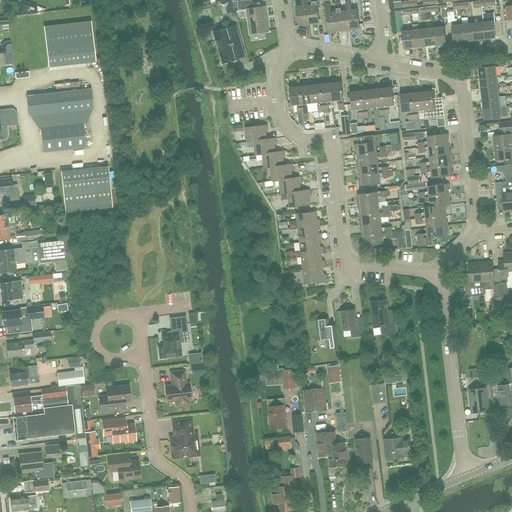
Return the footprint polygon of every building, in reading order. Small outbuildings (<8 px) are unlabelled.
[(234,10),(231,2),(231,0),(225,0),(221,1),(222,5),(226,4),(228,12),(234,10)] [(250,34),(269,32),(265,7),(253,9),(252,0),(238,2),(239,11),(247,10),(250,34)] [(309,25),(307,6),(306,0),(301,0),(302,6),(296,7),(298,26),(309,25)] [(309,25),(319,23),(316,0),(311,0),(312,5),(307,6),(309,25)] [(410,1),(409,1),(401,2),(401,0),(393,0),(395,8),(403,7),(403,8),(410,7),(410,1)] [(349,30),(360,29),(357,10),(352,10),(350,2),(346,2),(347,11),(349,30)] [(336,12),(339,31),(349,30),(347,11),(341,12),(340,3),(335,4),(336,12)] [(339,31),(336,12),(331,13),(330,4),(325,5),(328,32),(339,31)] [(419,20),(419,14),(418,8),(411,9),(411,15),(412,15),(412,21),(419,20)] [(446,11),(447,17),(448,23),(455,22),(454,10),(447,11),(446,11)] [(413,31),(403,32),(401,11),(395,11),(397,33),(403,32),(405,49),(415,47),(413,31)] [(375,12),(365,12),(366,27),(376,27),(375,12)] [(485,39),(495,38),(493,21),(483,23),(485,39)] [(485,39),(483,23),(472,24),(474,40),(485,39)] [(472,24),(467,25),(462,25),(464,42),(474,40),(472,24)] [(464,42),(462,25),(452,26),(454,43),(464,42)] [(223,63),(238,59),(245,57),(236,26),(214,33),(223,63)] [(444,27),(433,29),(435,45),(446,44),(444,27)] [(433,29),(423,30),(425,46),(435,45),(433,29)] [(423,30),(413,31),(415,47),(425,46),(423,30)] [(480,79),(496,77),(495,66),(478,68),(480,79)] [(496,77),(480,79),(481,89),(498,87),(496,77)] [(333,101),(338,101),(339,110),(345,110),(341,80),(335,81),(335,79),(331,80),(333,101)] [(321,82),(324,112),(329,112),(328,102),(333,101),(331,80),(326,80),(327,82),(321,82)] [(63,88),(64,92),(28,96),(27,96),(29,115),(30,115),(93,108),(91,89),(80,90),(79,82),(55,84),(55,89),(63,88)] [(310,82),(306,83),(306,84),(300,85),(303,114),(308,114),(307,104),(313,103),(310,82)] [(314,83),(314,82),(310,82),(313,103),(318,103),(319,113),(324,112),(321,82),(314,83)] [(300,85),(294,85),(294,84),(289,85),(292,105),(297,105),(298,115),(303,114),(300,85)] [(387,86),(381,87),(385,116),(390,116),(389,106),(394,105),(392,84),(387,85),(387,86)] [(368,108),(373,108),(371,86),(367,87),(367,88),(361,89),(364,119),(369,118),(368,108)] [(375,86),(371,86),(373,108),(378,107),(380,117),(385,116),(381,87),(375,87),(375,86)] [(498,87),(481,89),(482,99),(499,97),(498,87)] [(355,88),(350,89),(352,110),(358,109),(359,119),(364,119),(361,89),(355,89),(355,88)] [(443,99),(433,100),(432,89),(425,90),(425,88),(421,89),(423,110),(424,115),(444,113),(443,99)] [(411,92),(415,121),(420,120),(418,111),(423,110),(421,89),(417,89),(417,91),(411,92)] [(405,91),(400,91),(403,112),(408,112),(409,122),(415,121),(411,92),(405,92),(405,91)] [(499,97),(482,99),(483,109),(500,107),(499,97)] [(500,107),(483,109),(485,120),(501,118),(500,107)] [(8,134),(7,127),(18,125),(17,112),(12,108),(0,110),(0,140),(4,140),(6,139),(8,137),(8,134)] [(349,115),(341,116),(343,135),(351,134),(349,115)] [(44,152),(86,148),(83,124),(41,128),(44,152)] [(267,140),(266,133),(268,132),(267,125),(245,128),(247,143),(254,142),(267,140)] [(511,133),(494,136),(495,148),(511,146),(511,133)] [(419,148),(448,145),(448,139),(449,138),(448,134),(428,136),(428,142),(418,143),(419,148)] [(355,150),(356,149),(357,155),(387,152),(386,146),(380,147),(378,135),(360,137),(361,144),(354,145),(355,150)] [(267,140),(254,142),(256,155),(262,154),(275,153),(274,146),(277,145),(276,138),(267,140)] [(448,145),(419,148),(419,153),(429,152),(430,157),(451,155),(450,151),(449,151),(448,145)] [(511,146),(495,148),(496,160),(511,158),(511,146)] [(275,153),(262,154),(264,168),(271,167),(284,166),(283,158),(285,158),(284,151),(275,153)] [(387,152),(357,155),(357,161),(356,161),(357,165),(378,163),(377,158),(387,157),(387,152)] [(451,155),(430,157),(431,162),(421,163),(421,168),(451,165),(450,159),(451,159),(451,155)] [(308,165),(310,172),(318,171),(316,163),(308,165)] [(378,163),(357,165),(357,170),(359,170),(359,176),(389,172),(388,167),(379,168),(378,163)] [(284,166),(271,167),(273,181),(279,180),(292,179),(291,172),(294,171),(293,164),(284,166)] [(432,172),(432,178),(453,175),(453,171),(452,171),(451,165),(421,168),(422,174),(432,172)] [(65,213),(112,208),(108,166),(60,171),(65,213)] [(493,168),(493,176),(502,176),(502,167),(493,168)] [(389,172),(359,176),(360,181),(359,182),(359,186),(380,184),(380,178),(390,177),(389,172)] [(292,179),(279,180),(281,194),(288,193),(301,192),(300,184),(302,184),(301,177),(292,179)] [(17,184),(12,185),(12,179),(0,180),(0,194),(4,194),(5,204),(19,202),(17,184)] [(497,199),(503,198),(505,212),(511,210),(511,186),(508,187),(507,182),(496,183),(497,199)] [(450,184),(428,186),(429,192),(419,193),(419,198),(449,194),(449,188),(450,188),(450,184)] [(301,192),(288,193),(290,207),(309,205),(308,197),(311,197),(310,190),(301,192)] [(357,201),(358,205),(379,203),(378,198),(388,196),(387,191),(357,194),(358,200),(357,201)] [(36,206),(36,205),(35,194),(24,196),(25,208),(36,206)] [(449,194),(419,198),(420,203),(430,202),(431,207),(452,205),(451,200),(450,200),(449,194)] [(359,210),(360,215),(390,212),(389,207),(379,208),(379,203),(358,205),(358,210),(359,210)] [(452,205),(431,207),(425,208),(425,213),(415,214),(416,219),(446,216),(445,210),(446,209),(446,206),(452,205)] [(298,229),(318,226),(320,226),(319,219),(317,220),(316,212),(297,214),(298,229)] [(359,221),(360,226),(381,223),(380,218),(390,217),(390,212),(360,215),(360,221),(359,221)] [(13,213),(7,214),(0,214),(0,239),(16,238),(13,213)] [(446,216),(416,219),(417,224),(426,223),(427,228),(448,226),(448,222),(446,222),(446,216)] [(361,230),(362,236),(392,232),(392,227),(382,228),(381,223),(360,226),(360,230),(361,230)] [(318,226),(298,229),(300,242),(320,240),(322,240),(321,233),(319,234),(318,226)] [(448,226),(427,228),(428,233),(418,235),(419,246),(432,245),(432,238),(448,236),(448,230),(449,230),(448,226)] [(44,230),(37,230),(24,232),(25,241),(38,239),(45,238),(58,237),(57,228),(44,230)] [(392,232),(362,236),(363,242),(362,242),(362,247),(383,244),(383,239),(393,237),(392,232)] [(41,261),(64,258),(62,239),(38,241),(40,260),(41,261)] [(320,240),(300,242),(302,256),(321,254),(323,253),(323,247),(321,248),(320,240)] [(0,250),(0,273),(16,272),(15,260),(24,259),(23,249),(13,250),(13,249),(0,250)] [(321,254),(302,256),(303,270),(325,267),(324,261),(322,261),(321,254)] [(482,282),(494,281),(493,262),(480,263),(482,282)] [(468,264),(470,277),(464,278),(466,299),(472,298),(471,288),(483,287),(482,282),(480,263),(468,264)] [(325,267),(303,270),(305,284),(327,281),(326,275),(324,275),(323,268),(325,267)] [(53,272),(54,281),(62,280),(60,271),(53,272)] [(52,274),(42,275),(28,277),(29,284),(43,283),(53,282),(52,274)] [(501,279),(501,284),(502,297),(504,312),(510,309),(509,296),(507,278),(501,279)] [(11,282),(0,283),(2,301),(13,300),(23,299),(21,281),(11,282)] [(504,312),(502,297),(501,284),(494,284),(496,298),(493,298),(495,311),(496,311),(497,315),(504,312)] [(382,334),(397,333),(395,319),(389,320),(386,300),(370,302),(373,325),(381,325),(382,334)] [(21,319),(27,318),(28,320),(42,318),(44,317),(43,309),(27,310),(21,311),(4,313),(5,326),(22,324),(21,319)] [(351,330),(352,338),(364,337),(362,321),(356,322),(354,309),(341,311),(343,331),(351,330)] [(196,314),(188,315),(189,324),(197,324),(196,314)] [(163,338),(164,347),(160,348),(161,358),(171,357),(171,354),(181,353),(179,341),(188,340),(188,342),(189,342),(186,317),(171,319),(173,336),(168,336),(168,337),(163,338)] [(328,348),(338,347),(336,328),(329,329),(328,319),(316,320),(318,340),(327,339),(328,348)] [(24,349),(34,348),(34,343),(52,341),(51,332),(33,334),(33,340),(23,341),(23,343),(7,345),(8,357),(25,355),(24,349)] [(480,359),(481,361),(481,369),(469,370),(470,379),(489,377),(487,361),(487,358),(480,359)] [(39,383),(38,377),(37,366),(21,367),(22,374),(11,375),(12,386),(28,384),(31,384),(39,383)] [(57,373),(58,386),(58,387),(79,385),(79,384),(85,383),(83,366),(74,367),(74,371),(57,373)] [(330,366),(330,381),(342,381),(342,366),(330,366)] [(505,385),(499,386),(501,405),(511,403),(511,367),(503,369),(505,385)] [(282,370),(283,389),(297,388),(296,369),(282,370)] [(166,388),(168,401),(177,400),(178,406),(190,404),(189,399),(192,399),(190,385),(187,385),(186,371),(172,373),(174,387),(166,388)] [(384,377),(385,385),(403,383),(402,375),(384,377)] [(386,403),(384,383),(370,385),(373,404),(386,403)] [(12,417),(13,423),(11,425),(11,429),(14,429),(15,441),(22,440),(22,439),(75,433),(76,439),(85,438),(79,385),(58,387),(41,389),(42,396),(38,396),(13,399),(15,412),(32,410),(32,405),(39,404),(43,403),(44,408),(43,408),(44,414),(12,417)] [(98,397),(98,386),(88,387),(88,398),(98,397)] [(101,413),(118,411),(126,410),(125,401),(131,400),(130,386),(107,389),(108,396),(100,397),(101,413)] [(327,411),(324,388),(303,390),(306,413),(327,411)] [(472,414),(489,412),(487,403),(486,398),(487,398),(486,389),(469,391),(471,406),(473,405),(473,413),(472,413),(472,414)] [(284,399),(276,400),(277,406),(269,407),(271,417),(269,418),(270,423),(271,424),(272,428),(287,426),(284,399)] [(346,413),(336,414),(338,432),(348,431),(346,413)] [(296,418),(297,430),(306,429),(305,418),(296,418)] [(136,439),(134,425),(126,426),(126,425),(125,425),(124,419),(115,420),(103,421),(104,435),(113,434),(114,442),(126,441),(128,442),(131,442),(133,440),(136,439)] [(170,439),(172,457),(198,454),(196,436),(192,437),(190,421),(172,423),(174,439),(170,439)] [(97,449),(100,449),(101,449),(100,439),(99,439),(96,439),(95,431),(85,432),(88,458),(98,457),(97,449)] [(319,456),(326,455),(326,456),(334,455),(334,459),(330,459),(331,467),(347,465),(344,443),(331,444),(330,432),(317,434),(319,456)] [(292,449),(290,437),(278,438),(279,451),(292,449)] [(358,463),(373,461),(370,438),(355,440),(358,463)] [(402,440),(402,438),(385,440),(387,459),(404,457),(403,454),(411,453),(410,439),(402,440)] [(47,457),(59,456),(58,446),(46,447),(47,457)] [(21,472),(35,470),(37,479),(54,477),(53,462),(41,463),(40,453),(20,455),(21,472)] [(139,462),(130,463),(129,456),(121,457),(109,458),(110,472),(119,471),(120,482),(128,481),(128,479),(140,477),(139,462)] [(219,483),(219,475),(204,476),(204,484),(219,483)] [(296,475),(281,477),(282,486),(284,485),(285,491),(279,492),(281,511),(293,510),(291,492),(298,491),(296,475)] [(34,492),(49,490),(47,479),(33,481),(33,480),(23,481),(25,493),(34,492)] [(76,481),(77,490),(88,489),(87,480),(76,481)] [(92,494),(106,493),(105,487),(97,481),(91,481),(92,494)] [(179,503),(178,487),(168,488),(168,490),(167,490),(168,496),(169,496),(170,504),(179,503)] [(27,496),(27,494),(17,495),(17,497),(11,498),(12,511),(29,509),(28,503),(31,503),(30,496),(28,496),(27,496)] [(211,502),(212,511),(221,511),(225,511),(224,500),(223,500),(222,494),(215,495),(216,501),(211,502)] [(109,508),(127,507),(127,499),(109,500),(109,508)] [(151,511),(150,499),(129,501),(130,511),(151,511)]
